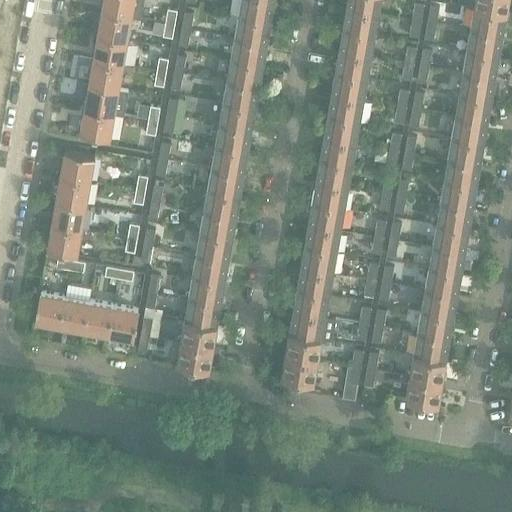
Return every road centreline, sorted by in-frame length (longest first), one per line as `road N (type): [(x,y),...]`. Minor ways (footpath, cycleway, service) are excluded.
road 1 (residential): [(240,394),(310,0)]
road 2 (residential): [(0,281),(50,0)]
road 3 (residential): [(468,438),(511,192)]
road 4 (residential): [(0,352),(240,394)]
road 5 (residential): [(240,394),(468,438)]
road 6 (residential): [(233,511),(121,493),(96,500),(92,511)]
